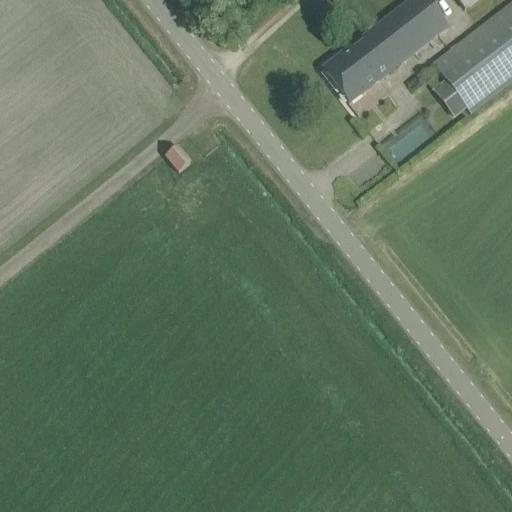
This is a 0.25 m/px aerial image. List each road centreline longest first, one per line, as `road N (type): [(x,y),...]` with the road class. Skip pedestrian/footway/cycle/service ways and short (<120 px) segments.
road 1 (unclassified): [(511,439),(151,0)]
road 2 (unknown): [(222,88),(0,279)]
